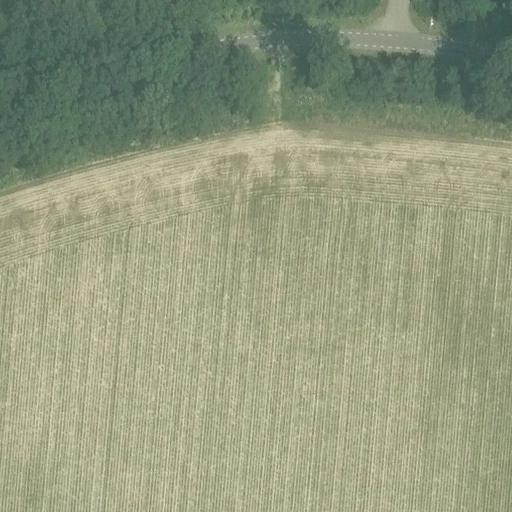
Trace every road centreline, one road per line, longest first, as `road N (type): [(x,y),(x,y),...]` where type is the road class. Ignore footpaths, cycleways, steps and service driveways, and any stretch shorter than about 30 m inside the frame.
road 1 (residential): [(0,101),(188,50),(256,41),(391,42)]
road 2 (residential): [(391,42),(511,56)]
